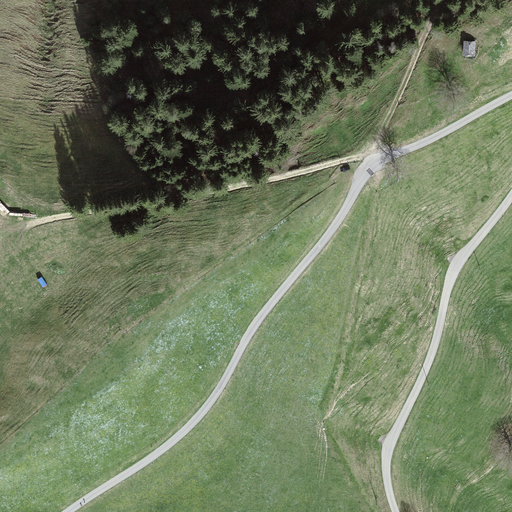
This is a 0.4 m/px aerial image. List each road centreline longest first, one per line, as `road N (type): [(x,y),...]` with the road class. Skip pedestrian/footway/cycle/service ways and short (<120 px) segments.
road 1 (track): [(511,93),(369,163),(339,219),(260,316),(194,420),(68,511)]
road 2 (track): [(511,187),(445,280),(421,368),(386,441),(383,474),(393,511)]
road 3 (track): [(443,0),(369,163)]
